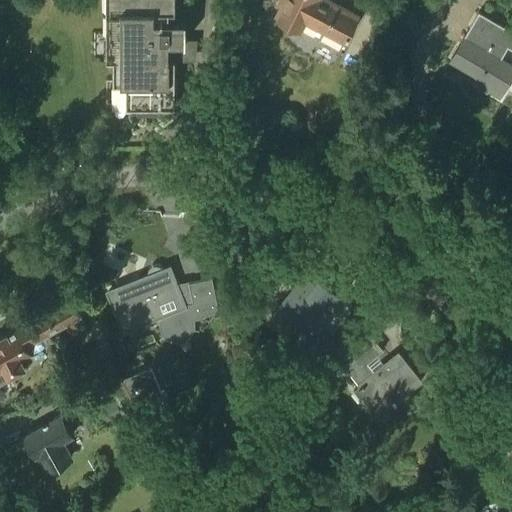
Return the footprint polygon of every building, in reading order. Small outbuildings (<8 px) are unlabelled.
[(158,105),(176,105),(175,58),(186,58),(186,41),(186,19),(184,19),(169,19),(169,11),(176,11),(175,0),(106,0),(107,59),(114,59),(114,82),(126,82),(127,105),(140,105),(140,109),(158,109),(158,105)] [(307,21),(346,41),(360,14),(331,0),(280,0),(277,5),(281,7),(276,18),(302,31),(307,21)] [(479,82),(478,84),(487,89),(488,88),(500,95),(511,74),(511,65),(500,58),(508,45),(511,47),(511,30),(480,12),(452,59),(478,74),(477,77),(478,78),(476,80),(479,82)] [(164,323),(164,325),(165,327),(165,328),(165,329),(166,330),(166,331),(168,333),(170,335),(171,335),(173,336),(175,337),(177,337),(178,337),(181,337),(183,336),(184,336),(186,335),(188,333),(188,332),(189,331),(190,330),(190,328),(191,327),(191,325),(191,322),(191,320),(190,319),(198,316),(199,317),(219,310),(212,278),(178,285),(171,268),(164,270),(163,268),(160,266),(157,265),(153,266),(150,267),(149,270),(148,273),(148,277),(108,293),(122,328),(123,328),(124,330),(126,331),(128,332),(129,332),(131,331),(132,330),(133,329),(134,328),(134,327),(134,326),(134,325),(134,324),(160,313),(166,317),(166,318),(165,319),(165,321),(164,323)] [(309,272),(271,318),(297,339),(310,322),(317,328),(342,299),(309,272)] [(47,308),(36,314),(49,335),(81,316),(70,295),(62,299),(60,297),(45,305),(47,308)] [(49,335),(36,314),(15,326),(16,327),(0,336),(0,385),(12,378),(11,375),(26,366),(22,359),(45,346),(41,339),(49,335)] [(306,353),(316,362),(333,340),(323,332),(306,353)] [(367,363),(384,350),(374,338),(343,362),(362,386),(355,391),(363,400),(370,395),(379,407),(391,397),(396,403),(408,394),(407,392),(422,380),(399,352),(374,372),(367,363)] [(106,366),(118,361),(110,342),(98,347),(106,366)] [(114,366),(101,373),(116,399),(124,413),(125,416),(138,409),(114,366)] [(125,380),(137,404),(163,393),(153,368),(125,380)] [(63,393),(70,405),(95,391),(89,382),(93,380),(91,376),(87,378),(87,380),(63,393)] [(264,395),(271,410),(283,404),(276,390),(264,395)] [(271,414),(261,406),(250,418),(260,426),(271,414)] [(61,414),(26,434),(37,455),(39,454),(44,463),(48,470),(72,456),(64,441),(73,436),(67,425),(73,422),(68,411),(61,415),(61,414)] [(265,433),(280,454),(292,446),(277,424),(265,433)] [(511,479),(496,480),(496,482),(498,481),(500,511),(511,511),(511,498),(511,480),(511,479)]
